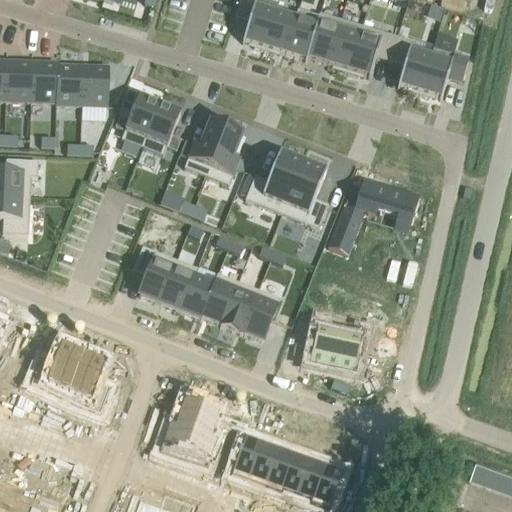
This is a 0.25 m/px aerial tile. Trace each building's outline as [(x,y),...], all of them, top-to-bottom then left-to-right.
[(145,0),(143,8),(153,11),(156,0),(145,0)] [(253,0),(240,0),(234,21),(248,25),(242,46),(244,47),(244,46),(254,49),(253,51),(263,54),(276,12),(275,11),(274,16),(255,10),(257,1),(253,0)] [(276,12),(263,54),(273,57),(274,55),(285,58),(298,13),(297,13),(296,18),(276,12)] [(298,13),(285,58),(305,64),(304,65),(305,65),(320,17),(319,17),(318,19),(298,13)] [(320,17),(305,65),(306,66),(307,62),(327,68),(341,24),(320,17)] [(341,24),(327,68),(338,72),(337,74),(347,77),(362,30),(341,24)] [(362,30),(347,77),(357,80),(358,78),(368,81),(367,82),(369,82),(376,61),(390,65),(397,41),(362,30)] [(397,41),(390,65),(404,70),(397,91),(399,91),(399,90),(419,96),(430,60),(410,54),(412,45),(397,41)] [(430,60),(419,96),(439,102),(439,103),(441,104),(447,83),(461,87),(469,62),(453,57),(450,67),(430,60)] [(7,66),(5,106),(30,107),(32,67),(7,66)] [(32,67),(30,107),(55,107),(57,68),(32,67)] [(83,69),(57,68),(55,107),(81,111),(83,69)] [(83,69),(81,111),(108,111),(109,71),(83,69)] [(138,100),(121,144),(142,152),(160,106),(149,102),(148,104),(138,100)] [(160,106),(142,152),(163,160),(180,116),(160,108),(161,106),(160,106)] [(119,119),(115,131),(124,135),(129,122),(119,119)] [(194,146),(184,172),(206,181),(226,130),(209,123),(200,148),(194,146)] [(226,130),(206,181),(228,190),(239,164),(233,161),(243,137),(226,130)] [(172,139),(167,151),(176,155),(181,143),(172,139)] [(4,140),(4,150),(17,150),(17,141),(4,140)] [(41,142),(41,152),(54,152),(54,142),(41,142)] [(67,149),(66,159),(79,160),(80,150),(67,149)] [(80,150),(79,160),(92,160),(93,150),(80,150)] [(254,180),(245,204),(281,219),(303,165),(279,156),(268,186),(254,180)] [(0,178),(0,200),(30,202),(31,181),(37,181),(38,165),(6,164),(5,178),(0,178)] [(303,165),(281,219),(318,233),(328,209),(314,204),(326,175),(303,165)] [(355,200),(328,257),(347,266),(367,224),(379,227),(381,221),(416,232),(423,207),(381,194),(377,207),(355,200)] [(0,200),(0,223),(3,224),(2,238),(28,239),(30,202),(0,200)] [(182,206),(179,215),(191,220),(194,210),(182,206)] [(194,210),(191,220),(203,225),(207,215),(194,210)] [(178,225),(175,234),(187,239),(191,229),(178,225)] [(191,229),(187,239),(199,244),(203,234),(191,229)] [(218,241),(215,250),(227,255),(231,245),(218,241)] [(231,245),(227,255),(239,260),(243,250),(231,245)] [(142,251),(133,275),(146,280),(139,300),(160,308),(177,265),(142,251)] [(262,251),(258,260),(270,265),(273,256),(262,251)] [(273,256),(270,265),(282,270),(286,261),(273,256)] [(177,265),(160,308),(180,316),(197,273),(177,265)] [(197,273),(180,316),(200,324),(218,278),(217,278),(213,289),(194,281),(198,273),(197,273)] [(218,278),(200,324),(201,324),(202,322),(220,329),(220,330),(221,331),(238,286),(218,278)] [(238,286),(221,331),(241,339),(258,294),(238,286)] [(258,294),(241,339),(242,339),(242,338),(262,346),(279,302),(258,294)] [(318,324),(308,367),(355,377),(365,334),(363,334),(363,337),(362,341),(361,343),(359,342),(317,333),(319,325),(318,324)] [(23,350),(18,363),(27,366),(32,354),(23,350)] [(41,364),(32,388),(46,393),(50,385),(69,392),(83,358),(62,350),(55,369),(41,364)] [(83,358),(69,392),(89,400),(85,409),(100,415),(110,391),(96,386),(104,366),(83,358)] [(18,363),(13,375),(22,378),(27,366),(18,363)] [(1,397),(0,399),(0,408),(8,413),(13,404),(1,397)] [(169,428),(163,446),(186,454),(201,412),(184,406),(175,430),(169,428)] [(201,412),(186,454),(209,462),(215,444),(210,443),(218,418),(201,412)] [(245,441),(233,474),(250,479),(261,446),(245,441)] [(261,446),(250,479),(265,485),(277,452),(261,446)] [(277,452),(265,485),(281,491),(293,458),(277,452)] [(293,458),(281,491),(297,496),(309,463),(293,458)] [(309,463),(297,496),(313,502),(324,469),(309,463)] [(324,469),(313,502),(329,508),(341,475),(324,469)] [(162,482),(159,492),(171,496),(175,486),(162,482)] [(175,486),(171,496),(184,500),(187,491),(175,486)] [(167,511),(140,502),(135,511),(167,511)] [(230,503),(227,511),(237,511),(240,506),(230,503)]
